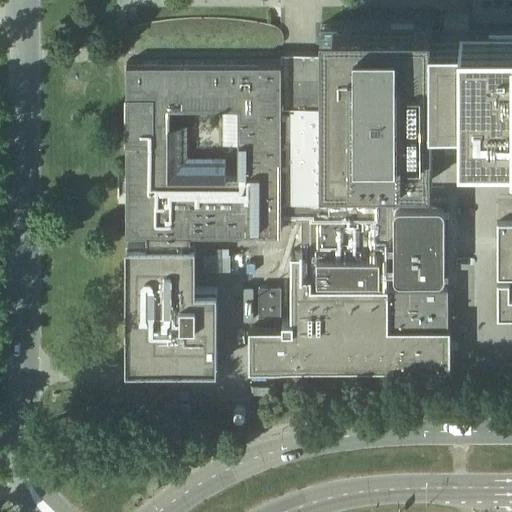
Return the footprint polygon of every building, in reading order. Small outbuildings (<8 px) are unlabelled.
[(291,274),(290,318),(282,318),(282,321),(282,325),(249,325),(249,367),(253,367),(450,367),(450,325),(448,325),(447,292),(447,286),(447,257),(447,255),(453,255),(453,249),(447,249),(447,247),(447,243),(447,239),(452,239),(452,231),(447,231),(447,198),(386,198),(386,200),(369,200),(369,187),(369,181),(431,181),(431,152),(431,116),(460,116),(460,147),(489,147),(511,146),(511,30),(467,30),(461,30),(461,29),(460,28),(458,27),(457,26),(456,26),(455,26),(454,26),(453,27),(452,27),(451,28),(450,30),(449,31),(449,32),(443,32),(431,32),(431,25),(321,25),(320,65),(320,69),(320,76),(302,76),(301,75),(301,74),(300,73),(299,72),(298,71),(297,71),(296,71),(294,71),(293,72),(292,73),(292,74),(291,75),(291,76),(281,76),(281,69),(281,65),(281,61),(126,61),(126,92),(125,92),(125,138),(126,138),(126,174),(126,176),(126,177),(126,197),(126,199),(126,200),(126,202),(126,204),(126,205),(126,230),(146,230),(146,242),(126,242),(126,366),(216,366),(216,288),(188,288),(188,230),(282,230),(282,228),(282,223),(280,223),(280,217),(301,217),(301,225),(301,250),(291,250),(291,274)] [(511,194),(500,194),(499,218),(511,218),(511,194)] [(511,222),(497,222),(497,279),(511,278),(511,222)] [(205,254),(205,269),(229,269),(229,254),(205,254)] [(497,284),(497,320),(511,320),(511,299),(509,300),(509,284),(497,284)] [(281,286),(258,286),(258,316),(280,316),(281,286)] [(156,382),(148,382),(133,382),(133,405),(157,405),(156,382)] [(210,397),(201,397),(201,414),(201,421),(210,421),(210,414),(210,405),(210,397)] [(164,424),(189,424),(189,402),(164,402),(164,424)]
